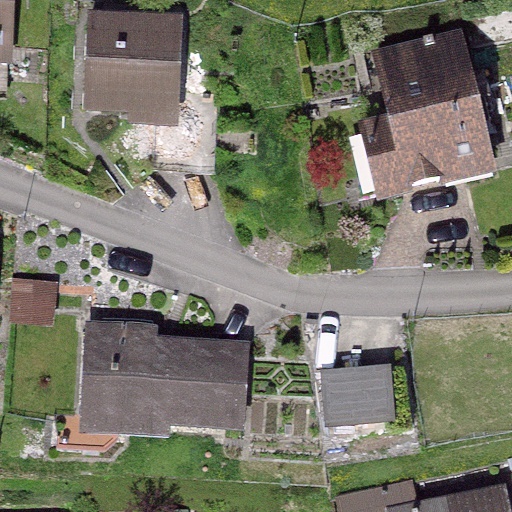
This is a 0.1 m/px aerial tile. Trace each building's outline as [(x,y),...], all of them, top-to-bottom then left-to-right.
[(82,111),(152,114),(170,115),(171,94),(175,28),(87,23),(82,111)] [(358,136),(373,199),(487,172),(456,43),(429,50),(427,42),(420,44),(421,52),(372,64),(388,129),(358,136)] [(212,95),(171,94),(170,115),(152,114),(149,173),(209,176),(211,123),(212,95)] [(6,324),(38,326),(41,287),(9,284),(6,324)] [(236,432),(240,368),(200,366),(200,359),(192,350),(179,349),(171,357),(148,356),(149,336),(85,332),(80,422),(236,432)] [(392,376),(316,382),(320,438),(396,432),(392,376)] [(502,511),(499,494),(411,511),(407,511),(403,487),(334,501),(335,511),(502,511)]
